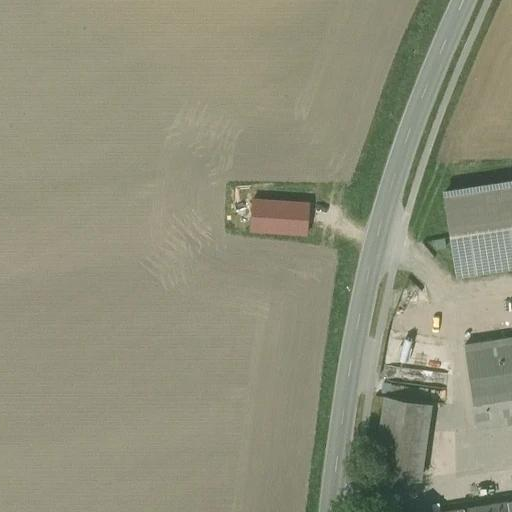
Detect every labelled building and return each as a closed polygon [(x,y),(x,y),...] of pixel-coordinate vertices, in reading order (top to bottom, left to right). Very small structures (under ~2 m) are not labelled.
[(511,181),(445,192),(458,274),(511,265),(511,181)] [(311,204),(256,201),(254,229),(309,233),(311,204)] [(511,338),(464,346),(477,426),(511,420),(511,338)] [(430,403),(385,397),(374,482),(419,479),(430,403)] [(511,511),(511,500),(439,511),(511,511)]
